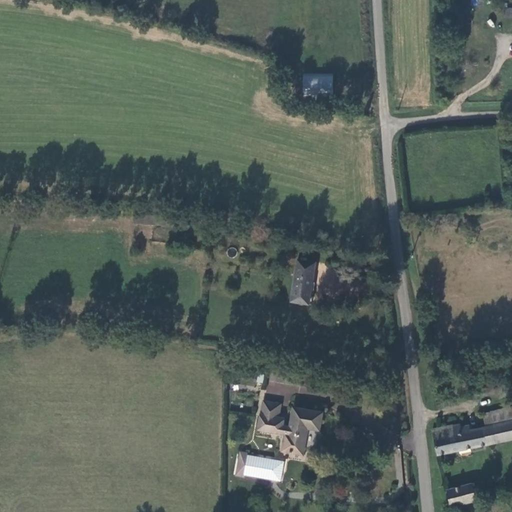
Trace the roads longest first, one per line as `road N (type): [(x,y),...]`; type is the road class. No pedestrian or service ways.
road 1 (unclassified): [(380,118),(428,511)]
road 2 (unclassified): [(380,118),(511,115)]
